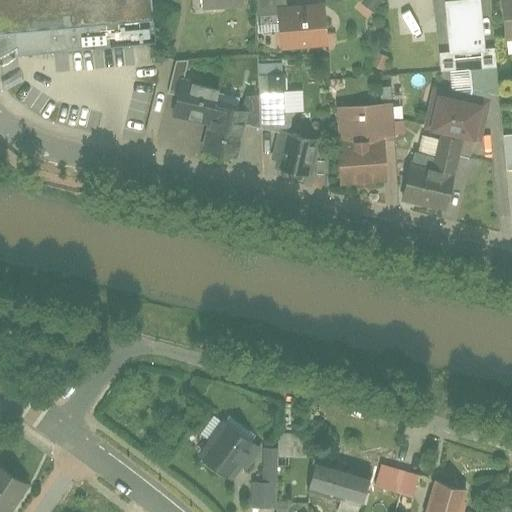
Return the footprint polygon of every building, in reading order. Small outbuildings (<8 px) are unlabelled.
[(0,0),(0,64),(18,54),(18,58),(153,46),(149,0),(0,0)] [(246,9),(244,0),(199,0),(200,13),(246,9)] [(482,0),(444,0),(447,50),(486,48),(482,0)] [(511,41),(511,0),(499,0),(503,42),(511,41)] [(329,49),(325,7),(277,12),(281,53),(329,49)] [(430,83),(421,126),(482,139),(490,95),(430,83)] [(181,84),(173,121),(208,129),(216,92),(181,84)] [(208,129),(201,157),(236,164),(250,99),(216,92),(208,129)] [(396,143),(394,104),(344,107),(347,146),(341,147),(343,189),(386,186),(384,144),(396,143)] [(321,142),(287,134),(279,164),(284,166),(283,171),(313,178),(321,142)] [(442,136),(434,169),(411,163),(401,203),(445,214),(463,142),(442,136)] [(197,456),(231,478),(249,451),(251,453),(260,439),(223,416),(197,456)] [(264,446),(264,478),(278,478),(278,455),(285,455),(285,446),(264,446)] [(307,488),(362,505),(371,475),(316,458),(307,488)] [(0,463),(0,511),(10,511),(30,484),(0,463)] [(411,495),(416,471),(381,463),(376,487),(411,495)] [(277,507),(277,480),(253,479),(253,507),(277,507)] [(464,511),(471,490),(435,479),(425,511),(464,511)]
